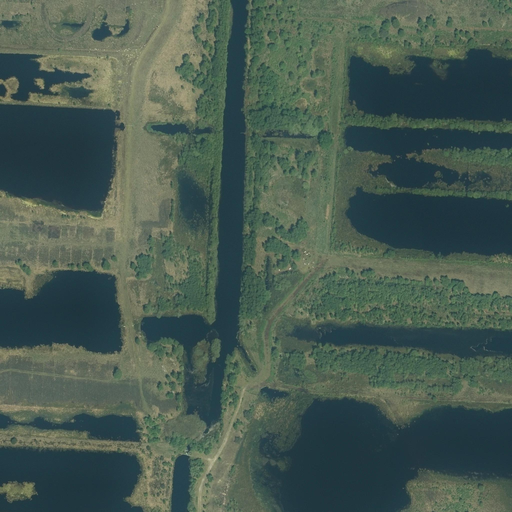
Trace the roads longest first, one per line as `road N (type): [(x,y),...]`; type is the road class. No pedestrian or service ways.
road 1 (track): [(325,260),(273,319),(270,373),(242,393),(202,481),(198,511)]
road 2 (track): [(342,36),(325,260)]
road 3 (track): [(511,277),(413,275),(325,260)]
